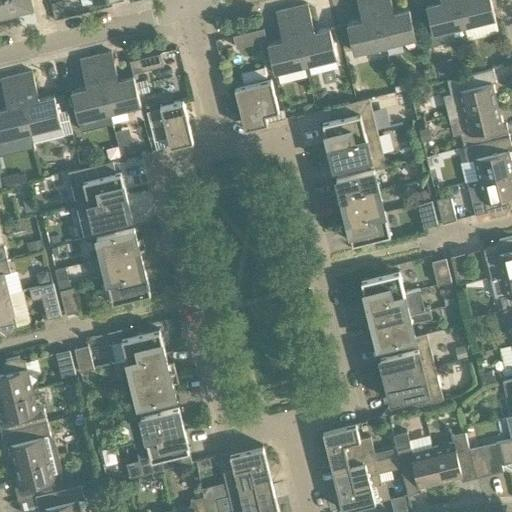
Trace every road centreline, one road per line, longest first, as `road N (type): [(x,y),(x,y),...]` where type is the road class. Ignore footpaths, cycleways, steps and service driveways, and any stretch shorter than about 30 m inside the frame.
road 1 (residential): [(287,427),(344,405),(347,388),(288,155),(277,137),(212,142)]
road 2 (residential): [(212,142),(187,151),(170,174),(223,414),(245,427),(287,427)]
road 3 (residential): [(183,18),(0,59)]
road 4 (residential): [(212,142),(183,18)]
